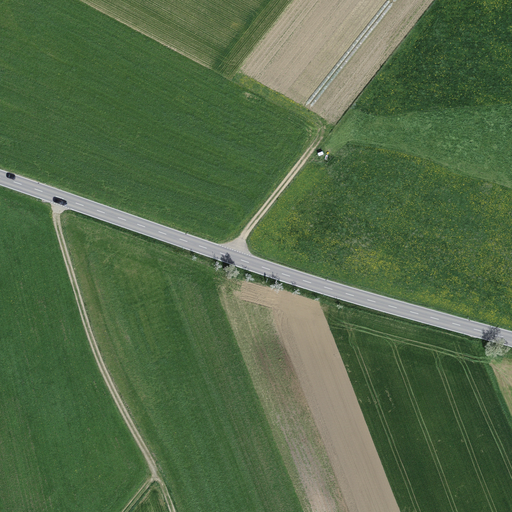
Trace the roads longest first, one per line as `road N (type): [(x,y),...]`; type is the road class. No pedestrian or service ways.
road 1 (secondary): [(511,339),(309,282),(0,176)]
road 2 (track): [(171,511),(98,367),(60,247),(58,197)]
road 3 (track): [(228,255),(320,134)]
